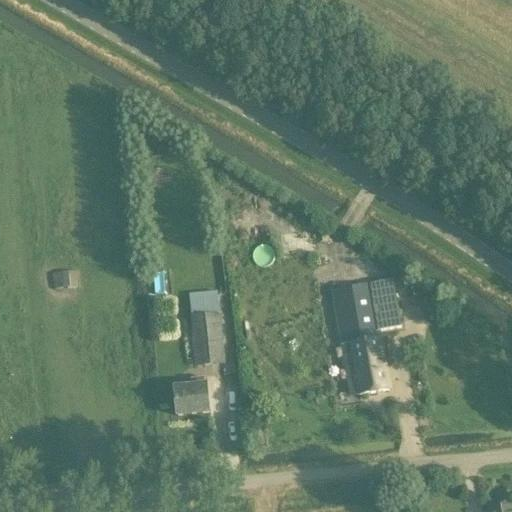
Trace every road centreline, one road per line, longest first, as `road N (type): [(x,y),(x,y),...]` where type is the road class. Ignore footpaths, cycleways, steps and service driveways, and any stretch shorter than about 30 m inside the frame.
road 1 (unclassified): [(511,273),(57,0)]
road 2 (unclassified): [(18,511),(511,462)]
